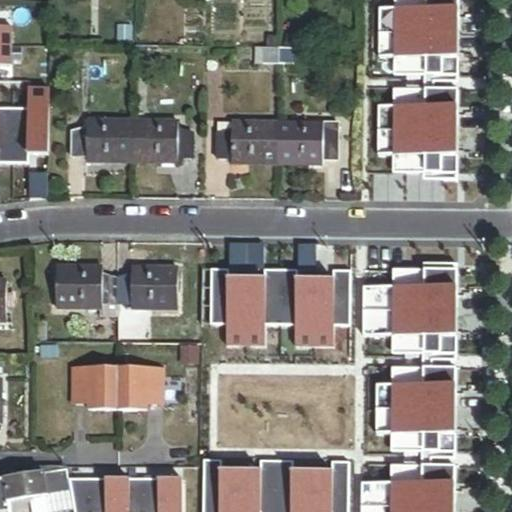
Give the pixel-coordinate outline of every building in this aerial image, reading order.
[(409,0),(410,12),(381,12),(381,64),(409,64),(409,85),(423,85),(423,82),(460,81),(459,0),(409,0)] [(0,49),(14,49),(14,31),(0,30),(0,49)] [(276,49),(276,37),(265,37),(265,49),(276,49)] [(14,49),(0,49),(0,68),(14,69),(14,49)] [(261,65),(261,49),(253,49),(253,65),(261,65)] [(278,65),(278,49),(276,49),(265,49),(261,49),(261,65),(278,65)] [(294,49),(278,49),(278,65),(294,66),(294,49)] [(148,78),(149,57),(136,57),(135,78),(148,78)] [(30,113),(14,113),(13,167),(30,168),(30,154),(49,155),(50,92),(31,92),(30,113)] [(409,110),(381,110),(381,162),(410,163),(410,181),(460,181),(459,96),(423,96),(423,93),(409,93),(409,110)] [(0,167),(13,167),(14,113),(0,112),(0,167)] [(134,165),(134,123),(88,122),(88,136),(88,160),(87,165),(105,165),(134,165)] [(180,123),(134,123),(134,165),(155,166),(179,166),(179,162),(180,137),(180,123)] [(277,167),(278,125),(232,124),(217,124),(217,137),(217,163),(232,162),(232,167),(245,167),(277,167)] [(323,125),(278,125),(277,167),(306,168),(323,168),(323,163),(323,125)] [(338,125),(323,125),(323,163),(338,163),(338,125)] [(88,160),(88,136),(73,136),(73,160),(88,160)] [(195,137),(180,137),(179,162),(195,162),(195,137)] [(118,322),(118,308),(118,283),(103,283),(103,270),(85,270),(57,271),(58,313),(102,313),(102,322),(118,322)] [(118,308),(132,308),(132,313),(177,313),(178,270),(152,270),(132,271),(132,282),(118,283),(118,308)] [(231,273),(214,272),(212,327),(229,328),(229,349),(247,349),(248,287),(230,287),(231,273)] [(266,288),(248,287),(247,349),(267,349),(267,329),(283,329),(284,274),(267,273),(266,288)] [(409,291),(367,291),(367,338),(409,338),(409,360),(422,360),(422,356),(459,357),(460,273),(410,273),(409,291)] [(299,274),(284,274),(283,329),(298,329),(298,350),(317,350),(317,289),(299,288),(299,274)] [(335,289),(317,289),(317,350),(336,351),(336,330),(353,330),(354,275),(335,274),(335,289)] [(0,322),(7,323),(10,280),(0,279),(0,322)] [(165,405),(165,369),(73,370),(74,406),(89,406),(99,406),(99,412),(140,411),(140,405),(149,405),(165,405)] [(409,387),(381,386),(381,438),(409,438),(409,459),(422,460),(423,456),(459,456),(460,369),(409,369),(409,387)] [(223,464),(206,464),(205,511),(242,511),(243,481),(223,480),(223,464)] [(262,481),(243,481),(242,511),(277,511),(278,465),(262,464),(262,481)] [(294,465),(278,465),(277,511),(313,511),(314,481),(294,481),(294,465)] [(333,482),(314,481),(313,511),(350,511),(351,466),(333,466),(333,482)] [(409,485),(366,485),(366,511),(458,511),(459,471),(422,471),(422,467),(409,467),(409,485)] [(54,493),(71,491),(69,481),(68,473),(51,475),(54,493)] [(51,475),(46,476),(48,494),(54,493),(51,475)] [(46,476),(6,482),(9,504),(49,498),(48,494),(46,476)] [(184,511),(185,482),(69,481),(71,491),(73,511),(184,511)] [(6,482),(0,482),(0,511),(10,511),(9,504),(6,482)]
